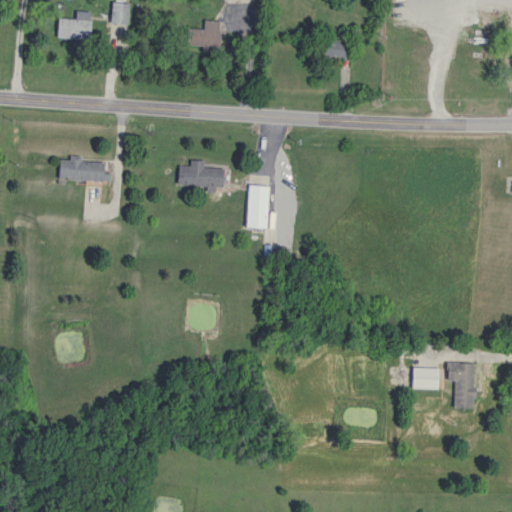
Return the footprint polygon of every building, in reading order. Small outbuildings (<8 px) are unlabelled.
[(124,25),(125,3),(107,3),(107,25),(124,25)] [(87,12),(71,12),(71,19),(52,19),(52,38),(87,39),(87,12)] [(215,22),(198,21),(197,30),(181,29),(180,46),(197,47),(197,51),(214,52),(215,22)] [(346,60),(347,40),(310,39),(310,59),(346,60)] [(99,162),(74,161),(74,158),(52,158),(51,181),(99,182),(99,162)] [(200,161),(186,160),(185,167),(173,166),(171,185),(219,188),(220,169),(199,167),(200,161)] [(263,229),(263,186),(242,186),(241,229),(263,229)] [(449,382),(449,409),(470,409),(470,363),(442,363),(442,382),(449,382)] [(433,390),(433,368),(406,368),(406,390),(433,390)]
